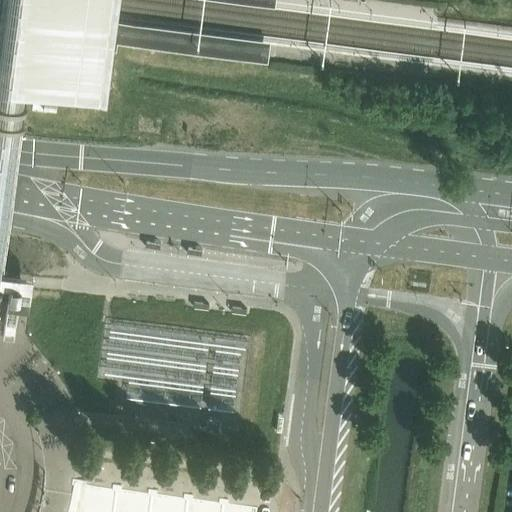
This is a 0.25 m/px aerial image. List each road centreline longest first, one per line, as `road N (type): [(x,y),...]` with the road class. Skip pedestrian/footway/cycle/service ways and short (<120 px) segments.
road 1 (primary): [(428,197),(0,149)]
road 2 (primary): [(0,183),(356,240)]
road 3 (tertiary): [(356,240),(320,511)]
road 4 (tertiary): [(452,511),(485,257)]
road 5 (unknown): [(478,313),(348,293)]
road 6 (primary): [(356,240),(485,257)]
